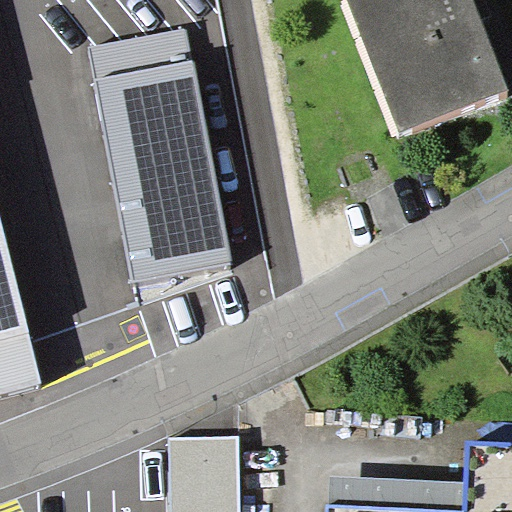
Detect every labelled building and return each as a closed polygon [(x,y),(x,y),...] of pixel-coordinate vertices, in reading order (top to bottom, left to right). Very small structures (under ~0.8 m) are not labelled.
[(346,0),(401,138),(505,98),(466,0),(346,0)] [(84,44),(139,299),(239,278),(185,23),(84,44)] [(0,395),(39,385),(0,235),(0,395)] [(239,511),(237,442),(176,443),(176,511),(239,511)] [(470,511),(511,511),(511,450),(474,449),(470,511)]
